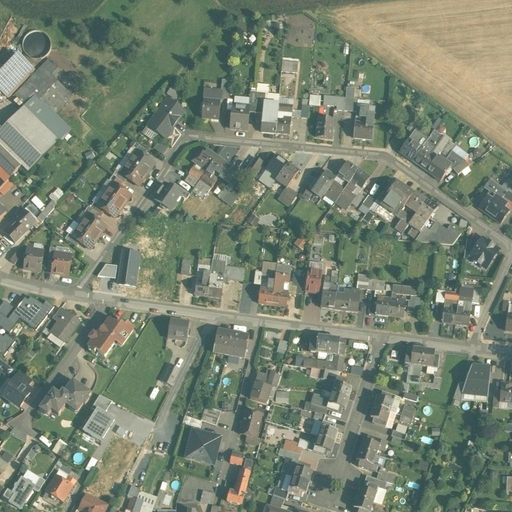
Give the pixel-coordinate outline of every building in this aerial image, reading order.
[(50,52),(51,46),(50,41),(46,36),(42,33),(36,32),(31,33),(26,36),(23,41),(22,46),(23,52),(26,56),(31,59),(36,61),(42,59),(47,56),(50,52)] [(18,57),(0,75),(0,91),(8,99),(34,72),(18,57)] [(48,60),(15,96),(24,105),(24,108),(2,130),(1,130),(0,131),(28,159),(21,167),(28,174),(59,142),(60,143),(70,132),(53,115),(71,96),(52,78),(59,71),(48,60)] [(298,64),(282,62),(281,72),(297,74),(298,64)] [(229,82),(222,81),(221,92),(220,99),(221,99),(228,100),(229,82)] [(269,93),(270,86),(259,84),(258,91),(269,93)] [(354,89),(346,88),(345,100),(344,112),(350,113),(351,100),(353,101),(354,89)] [(221,92),(204,91),(203,101),(220,102),(221,99),(220,99),(221,92)] [(265,94),(256,94),(255,101),(254,113),(263,115),(264,104),(265,94)] [(337,99),(324,97),(323,106),(337,108),(337,99)] [(345,100),(337,99),(337,108),(336,111),(344,112),(345,100)] [(168,100),(165,104),(172,109),(174,107),(175,105),(168,100)] [(220,102),(203,101),(202,119),(219,121),(220,102)] [(301,112),(292,111),(291,118),(308,119),(309,107),(309,101),(302,101),(301,112)] [(172,109),(165,104),(156,116),(159,118),(151,130),(158,135),(164,140),(173,127),(171,126),(181,112),(174,107),(172,109)] [(264,104),(263,115),(261,133),(275,134),(277,120),(278,105),(264,104)] [(293,106),(278,105),(277,120),(291,121),(291,118),(292,111),(293,106)] [(249,108),(233,106),(231,130),(247,131),(249,113),(249,108)] [(368,109),(361,108),(360,114),(359,118),(367,119),(367,115),(368,109)] [(156,116),(155,115),(147,126),(148,127),(143,134),(153,142),(158,135),(151,130),(159,118),(156,116)] [(333,119),(317,118),(316,138),(331,140),(333,119)] [(291,121),(277,120),(275,134),(289,136),(291,121)] [(419,127),(412,122),(407,130),(412,134),(413,135),(415,132),(419,127)] [(366,125),(355,124),(353,139),(371,141),(373,125),(366,125)] [(432,136),(419,127),(415,132),(427,141),(432,136)] [(0,131),(0,168),(1,170),(10,179),(21,167),(28,159),(0,131)] [(427,141),(415,132),(413,135),(412,134),(408,140),(422,150),(426,144),(427,141)] [(427,141),(426,144),(431,148),(432,147),(440,136),(434,132),(427,141)] [(448,141),(440,136),(432,147),(433,148),(428,155),(435,160),(437,159),(440,154),(439,153),(445,144),(448,141)] [(422,150),(408,140),(399,153),(412,163),(421,150),(422,150)] [(168,148),(159,141),(154,149),(163,155),(168,148)] [(148,153),(136,144),(132,150),(136,153),(136,152),(144,158),(148,153)] [(426,144),(422,150),(421,150),(428,155),(433,148),(432,147),(431,148),(426,144)] [(452,149),(445,144),(439,153),(440,154),(445,157),(452,149)] [(445,157),(440,154),(437,159),(441,162),(443,160),(445,161),(451,152),(455,147),(454,146),(452,149),(445,157)] [(469,157),(455,147),(451,152),(464,161),(467,159),(469,157)] [(202,148),(195,158),(198,160),(205,151),(202,148)] [(205,151),(198,160),(209,168),(217,157),(206,149),(205,151)] [(421,150),(412,163),(426,172),(435,160),(421,150)] [(136,153),(129,163),(146,176),(154,165),(144,158),(136,152),(136,153)] [(464,161),(451,152),(445,161),(443,160),(441,162),(450,168),(450,169),(453,170),(464,161)] [(288,163),(277,156),(269,167),(272,170),(270,172),(278,178),(288,163)] [(228,165),(217,157),(209,168),(206,172),(212,176),(214,172),(220,176),(228,165)] [(253,159),(244,171),(253,177),(262,165),(253,159)] [(435,160),(426,172),(440,182),(450,169),(450,168),(441,162),(437,159),(435,160)] [(472,164),(467,159),(464,161),(468,167),(472,164)] [(464,161),(453,170),(457,176),(469,167),(468,167),(464,161)] [(348,162),(339,174),(345,178),(343,180),(349,184),(349,183),(359,170),(348,162)] [(121,174),(120,175),(127,180),(138,187),(146,176),(129,163),(121,174)] [(299,171),(288,163),(278,178),(283,181),(284,179),(291,183),(299,171)] [(237,171),(228,165),(220,176),(219,178),(228,184),(237,171)] [(204,176),(193,168),(188,174),(189,175),(199,182),(204,176)] [(0,190),(10,179),(1,170),(0,171),(0,190)] [(369,178),(359,170),(349,183),(354,187),(355,186),(360,190),(369,178)] [(127,180),(120,175),(121,174),(116,171),(113,176),(124,184),(127,180)] [(228,184),(226,188),(231,191),(242,175),(237,171),(228,184)] [(220,176),(214,172),(212,176),(206,172),(204,176),(215,184),(219,178),(220,176)] [(312,192),(312,193),(321,199),(333,182),(336,178),(327,172),(319,183),(312,192)] [(199,182),(189,175),(184,182),(195,189),(199,182)] [(274,183),(263,175),(259,181),(270,189),(274,183)] [(124,184),(113,176),(109,182),(113,184),(120,189),(124,184)] [(215,184),(204,176),(199,182),(210,190),(215,184)] [(291,183),(284,179),(283,181),(278,178),(275,181),(287,189),(291,183)] [(314,179),(307,189),(312,192),(319,183),(314,179)] [(496,184),(490,180),(484,189),(490,193),(496,184)] [(210,190),(199,182),(195,189),(192,192),(203,200),(210,190)] [(345,190),(333,182),(324,196),(335,204),(336,203),(340,197),(345,190)] [(354,187),(349,183),(349,184),(345,190),(351,195),(356,190),(354,187)] [(387,196),(380,205),(395,216),(399,208),(402,210),(405,207),(407,204),(413,195),(396,183),(387,196)] [(511,187),(505,183),(501,188),(507,192),(511,187)] [(113,184),(105,195),(122,208),(131,196),(120,189),(113,184)] [(496,184),(490,193),(486,197),(486,198),(491,201),(501,188),(496,184)] [(172,212),(182,197),(171,190),(165,186),(155,200),(172,212)] [(174,186),(171,190),(182,197),(187,200),(190,196),(174,186)] [(225,187),(218,198),(223,202),(231,191),(226,188),(225,187)] [(501,188),(491,201),(492,202),(494,200),(499,203),(501,201),(503,198),(507,192),(501,188)] [(296,195),(289,190),(282,200),(289,205),(296,195)] [(351,195),(345,190),(340,197),(351,204),(356,198),(351,195)] [(231,191),(223,202),(231,207),(238,196),(231,191)] [(382,192),(375,202),(380,205),(387,196),(382,192)] [(413,195),(407,204),(418,212),(426,200),(415,192),(413,195)] [(511,195),(507,192),(503,198),(511,204),(511,195)] [(363,198),(358,194),(356,198),(351,204),(356,208),(363,198)] [(59,201),(53,195),(49,199),(52,202),(56,205),(59,201)] [(97,206),(97,207),(105,212),(114,219),(122,208),(105,195),(97,206)] [(351,204),(340,197),(336,203),(347,211),(351,204)] [(363,205),(370,210),(375,202),(368,197),(363,205)] [(491,201),(486,198),(486,197),(478,209),(489,217),(498,205),(492,202),(491,201)] [(511,208),(511,204),(503,198),(501,201),(507,205),(504,210),(509,213),(511,208)] [(426,200),(418,212),(429,219),(437,208),(426,200)] [(52,202),(37,219),(42,224),(54,210),(53,209),(56,205),(52,202)] [(390,223),(395,216),(375,202),(370,210),(390,223)] [(105,212),(97,207),(97,206),(93,203),(89,209),(99,216),(101,217),(105,212)] [(418,212),(407,204),(405,207),(416,215),(418,212)] [(502,209),(498,205),(489,217),(500,225),(509,213),(504,210),(502,209)] [(89,209),(88,208),(84,214),(87,216),(88,215),(96,221),(99,216),(89,209)] [(412,220),(401,212),(402,210),(399,208),(395,216),(402,222),(408,226),(412,220)] [(366,226),(375,213),(370,210),(360,223),(366,226)] [(24,211),(14,221),(16,224),(17,223),(26,232),(35,223),(24,211)] [(412,220),(408,226),(416,232),(419,233),(423,228),(429,219),(418,212),(416,215),(412,220)] [(87,216),(80,227),(98,239),(106,228),(96,221),(88,215),(87,216)] [(73,222),(66,233),(68,235),(72,238),(80,227),(73,222)] [(408,226),(402,222),(397,228),(403,232),(408,226)] [(16,224),(5,235),(15,245),(27,233),(26,232),(17,223),(16,224)] [(446,231),(434,223),(428,231),(420,243),(452,246),(457,239),(446,231)] [(416,232),(408,226),(403,232),(397,241),(408,242),(416,232)] [(461,234),(449,226),(446,231),(457,239),(461,234)] [(98,239),(80,227),(72,238),(80,244),(90,251),(98,239)] [(423,228),(419,233),(420,234),(414,243),(420,243),(428,231),(423,228)] [(311,238),(304,233),(295,245),(302,250),(311,238)] [(72,238),(68,235),(64,240),(76,249),(80,244),(72,238)] [(499,251),(482,239),(476,248),(470,257),(471,257),(476,260),(474,262),(480,266),(483,262),(488,266),(499,251)] [(476,248),(466,241),(464,258),(468,261),(471,257),(470,257),(476,248)] [(43,252),(26,249),(24,270),(40,273),(43,252)] [(49,249),(47,263),(53,263),(54,254),(55,254),(56,249),(49,249)] [(10,261),(14,265),(23,254),(18,250),(10,261)] [(119,286),(135,288),(140,255),(123,253),(119,286)] [(55,254),(54,254),(53,263),(52,275),(68,277),(71,256),(55,254)] [(227,256),(214,255),(213,261),(213,263),(226,265),(227,256)] [(212,260),(199,259),(198,266),(211,267),(212,263),(213,263),(213,261),(212,260)] [(191,262),(182,261),(181,275),(189,276),(191,262)] [(213,263),(212,263),(211,267),(211,273),(211,274),(211,276),(217,277),(216,284),(223,285),(225,268),(226,265),(213,263)] [(277,266),(263,265),(262,273),(263,274),(262,281),(268,281),(275,282),(275,275),(277,266)] [(97,278),(115,280),(117,267),(105,266),(97,278)] [(291,268),(277,266),(275,275),(289,277),(291,268)] [(244,270),(225,268),(224,280),(242,283),(244,270)] [(336,269),(326,268),(325,277),(331,278),(332,272),(335,272),(336,269)] [(322,273),(308,271),(305,293),(319,295),(322,273)] [(335,272),(332,272),(331,278),(330,285),(330,286),(329,295),(336,296),(340,273),(335,272)] [(211,273),(204,273),(203,283),(209,284),(210,284),(211,276),(211,274),(211,273)] [(262,273),(255,273),(254,285),(261,286),(262,281),(263,274),(262,273)] [(289,277),(275,275),(275,282),(275,283),(288,284),(289,277)] [(369,277),(358,276),(356,289),(368,291),(368,290),(369,280),(369,277)] [(304,279),(293,277),(291,287),(296,288),(295,294),(302,295),(304,279)] [(385,282),(369,280),(368,290),(384,292),(385,282)] [(203,283),(196,282),(194,296),(208,298),(209,284),(203,283)] [(288,284),(275,283),(273,292),(287,294),(288,284)] [(210,284),(209,284),(208,298),(221,300),(223,285),(216,284),(210,284)] [(413,289),(393,287),(392,292),(391,298),(395,299),(396,294),(412,296),(413,289)] [(480,291),(460,289),(459,295),(458,302),(472,304),(479,305),(480,291)] [(267,291),(260,290),(258,304),(272,306),(273,292),(267,291)] [(287,294),(273,292),(272,306),(285,308),(287,294)] [(360,294),(344,292),(344,297),(336,296),(334,310),(357,313),(360,294)] [(445,293),(437,292),(435,303),(444,304),(444,300),(445,293)] [(455,294),(445,293),(444,300),(458,302),(459,295),(455,294)] [(329,295),(322,294),(321,309),(334,310),(336,296),(329,295)] [(391,303),(385,302),(385,298),(377,297),(375,315),(389,317),(391,303)] [(419,300),(410,298),(410,302),(409,301),(407,312),(421,314),(423,303),(419,303),(419,300)] [(397,303),(391,303),(389,317),(403,319),(406,301),(398,300),(397,303)] [(42,308),(34,301),(31,306),(24,301),(16,312),(8,322),(16,328),(21,321),(36,332),(54,309),(46,303),(42,308)] [(472,304),(458,302),(457,308),(457,309),(463,309),(463,312),(470,313),(472,304)] [(5,303),(0,309),(0,315),(4,319),(7,314),(5,313),(10,307),(5,303)] [(10,307),(5,313),(7,314),(4,319),(8,322),(16,312),(10,307)] [(451,310),(443,309),(442,324),(455,325),(457,309),(457,308),(451,307),(451,310)] [(463,309),(457,309),(455,325),(469,327),(470,313),(463,312),(463,309)] [(60,310),(53,319),(59,324),(66,314),(60,310)] [(79,324),(66,314),(59,324),(51,334),(64,344),(79,324)] [(0,315),(0,355),(4,358),(15,344),(6,337),(3,340),(0,337),(0,331),(1,330),(9,336),(16,328),(8,322),(4,319),(0,315)] [(104,358),(117,341),(123,345),(134,329),(128,323),(125,327),(118,322),(117,324),(111,320),(109,321),(103,328),(102,328),(96,336),(95,335),(93,335),(91,337),(91,340),(93,341),(88,348),(95,353),(96,351),(104,358)] [(189,323),(170,321),(168,339),(176,340),(176,338),(186,339),(189,323)] [(232,333),(218,330),(214,348),(220,349),(220,351),(228,353),(232,333)] [(249,336),(232,333),(228,353),(227,357),(236,359),(237,353),(245,354),(249,336)] [(329,338),(308,335),(306,352),(323,355),(327,355),(329,338)] [(340,339),(329,338),(327,355),(335,356),(343,357),(344,346),(339,345),(340,341),(340,339)] [(287,343),(280,341),(277,353),(284,355),(287,343)] [(424,350),(413,349),(412,355),(411,366),(413,366),(421,367),(424,350)] [(434,352),(424,350),(421,367),(427,368),(432,369),(434,358),(434,352)] [(335,356),(327,355),(326,363),(326,364),(331,365),(334,362),(335,356)] [(343,357),(335,356),(334,362),(338,366),(342,366),(343,357)] [(322,363),(304,360),(303,368),(320,371),(325,371),(326,364),(326,363),(322,363)] [(0,362),(0,372),(1,373),(0,374),(8,379),(13,372),(0,362)] [(334,362),(331,365),(326,364),(325,371),(329,372),(341,374),(342,366),(338,366),(334,362)] [(180,370),(170,365),(162,382),(171,387),(180,370)] [(421,367),(413,366),(412,376),(420,377),(421,367)] [(489,397),(492,370),(471,368),(466,384),(462,393),(489,397)] [(265,377),(257,375),(255,384),(267,387),(271,373),(267,371),(265,377)] [(325,371),(320,371),(319,379),(326,381),(329,372),(325,371)] [(280,375),(271,373),(267,387),(276,390),(280,375)] [(33,383),(20,374),(13,383),(26,392),(33,383)] [(412,376),(407,376),(406,384),(419,386),(420,383),(420,377),(412,376)] [(441,380),(434,378),(433,385),(434,385),(433,389),(439,390),(441,380)] [(347,382),(336,379),(335,383),(335,384),(346,387),(347,382)] [(73,382),(64,394),(63,393),(60,397),(53,392),(39,411),(48,418),(52,412),(58,417),(67,405),(70,408),(69,409),(77,414),(83,405),(84,406),(89,400),(87,399),(91,395),(73,382)] [(26,392),(13,383),(3,398),(20,410),(30,395),(26,392)] [(466,384),(459,383),(453,400),(460,403),(462,393),(466,384)] [(267,387),(255,384),(250,400),(267,405),(268,400),(273,401),(276,390),(267,387)] [(346,387),(335,384),(333,389),(332,394),(348,399),(351,389),(346,387)] [(511,389),(510,389),(511,385),(501,384),(499,403),(511,404),(511,389)] [(416,403),(418,398),(405,393),(403,399),(416,403)] [(348,399),(332,394),(330,400),(328,405),(339,408),(345,410),(348,399)] [(395,397),(384,394),(382,398),(377,397),(374,408),(390,413),(395,397)] [(330,400),(314,396),(312,405),(311,406),(316,407),(327,410),(328,405),(330,400)] [(98,411),(105,416),(110,407),(112,403),(99,397),(91,411),(96,414),(98,411)] [(312,405),(306,404),(304,411),(314,413),(316,407),(311,406),(312,405)] [(339,408),(328,405),(327,410),(338,414),(339,408)] [(327,410),(316,407),(314,413),(316,414),(325,417),(327,410)] [(221,413),(206,408),(201,423),(216,428),(221,413)] [(390,413),(374,408),(370,418),(376,420),(374,424),(385,428),(390,413)] [(100,444),(114,422),(105,416),(98,411),(96,414),(84,433),(100,444)] [(261,416),(246,412),(240,436),(255,440),(261,416)] [(325,417),(316,414),(314,421),(320,423),(320,422),(323,423),(325,417)] [(411,420),(401,417),(399,422),(409,425),(411,420)] [(323,423),(321,428),(332,431),(333,426),(323,423)] [(116,435),(123,439),(127,432),(120,428),(116,435)] [(332,431),(321,428),(318,438),(334,443),(337,433),(332,431)] [(15,430),(11,438),(25,445),(29,438),(15,430)] [(221,438),(191,431),(185,460),(214,467),(221,438)] [(404,442),(406,437),(393,432),(391,437),(404,442)] [(334,443),(318,438),(315,448),(314,449),(325,452),(331,454),(334,443)] [(387,443),(370,438),(369,443),(379,446),(378,451),(384,453),(387,443)] [(393,439),(391,444),(402,448),(404,442),(393,439)] [(292,443),(286,441),(283,451),(286,452),(300,457),(303,450),(298,449),(299,445),(292,443)] [(369,443),(363,441),(360,451),(376,457),(378,451),(379,446),(369,443)] [(325,452),(314,449),(313,454),(324,457),(325,452)] [(376,457),(360,451),(357,462),(359,463),(373,468),(373,467),(374,465),(376,457)] [(300,457),(286,452),(284,459),(284,460),(292,463),(293,462),(298,464),(300,457)] [(244,456),(232,453),(229,464),(241,467),(244,456)] [(3,461),(9,465),(12,460),(6,456),(3,461)] [(92,474),(97,462),(92,460),(87,472),(92,474)] [(253,463),(245,461),(242,472),(250,475),(253,463)] [(298,464),(293,462),(292,463),(290,470),(295,471),(296,469),(307,472),(308,467),(298,464)] [(373,468),(359,463),(358,468),(376,474),(378,468),(373,467),(373,468)] [(307,472),(296,469),(295,471),(293,479),(309,484),(312,474),(307,472)] [(242,472),(241,472),(234,494),(244,496),(250,475),(242,472)] [(396,477),(379,472),(377,481),(386,484),(393,486),(396,477)] [(377,481),(366,478),(364,485),(367,486),(378,489),(378,490),(384,492),(386,484),(377,481)] [(76,484),(67,479),(64,484),(73,489),(76,484)] [(309,484),(293,479),(289,490),(300,493),(306,495),(309,484)] [(46,484),(40,480),(35,489),(33,493),(38,496),(46,484)] [(63,485),(55,480),(46,495),(51,498),(52,502),(54,503),(58,502),(59,500),(64,503),(73,489),(64,484),(63,485)] [(28,485),(22,481),(18,487),(17,487),(16,487),(15,488),(15,490),(15,491),(12,496),(15,497),(9,506),(19,511),(21,511),(33,493),(35,489),(31,487),(32,486),(29,484),(28,485)] [(378,489),(367,486),(366,491),(376,494),(378,490),(378,489)] [(140,492),(132,489),(127,499),(131,500),(137,502),(140,494),(140,492)] [(366,491),(360,489),(357,499),(373,504),(376,494),(366,491)] [(288,494),(275,490),(274,492),(273,498),(284,502),(286,503),(288,495),(288,494)] [(300,493),(289,490),(288,494),(288,495),(299,498),(300,493)] [(384,492),(378,490),(373,504),(373,505),(379,507),(384,492)] [(215,496),(202,493),(200,504),(212,507),(215,496)] [(234,494),(230,493),(227,504),(241,507),(244,496),(234,494)] [(157,500),(140,494),(137,502),(143,504),(141,509),(150,511),(152,511),(153,510),(157,500)] [(160,511),(166,497),(159,495),(157,500),(153,510),(159,511),(160,511)] [(104,511),(107,508),(86,497),(79,511),(104,511)] [(284,502),(273,498),(270,507),(282,511),(284,502)] [(373,504),(357,499),(354,510),(359,511),(370,511),(373,505),(373,504)] [(133,511),(137,502),(131,500),(127,511),(133,511)] [(143,504),(137,502),(133,511),(140,511),(141,509),(143,504)]
